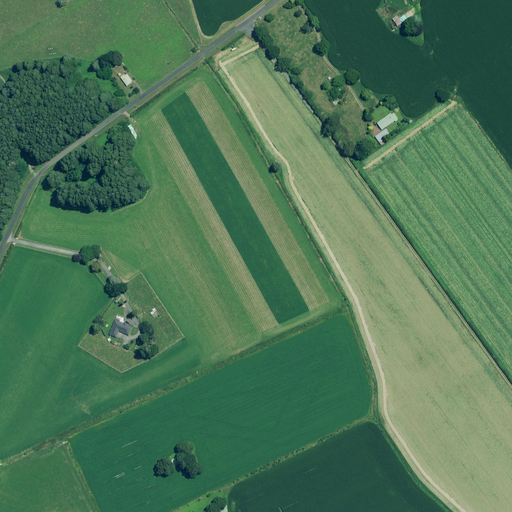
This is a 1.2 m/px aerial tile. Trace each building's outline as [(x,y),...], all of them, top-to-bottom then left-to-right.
[(398,26),(406,20),(403,16),(400,19),(397,15),(392,18),(398,26)] [(133,82),(127,74),(125,76),(124,75),(120,77),(127,86),(133,82)] [(398,120),(394,113),(392,114),(391,113),(377,123),(382,130),(395,121),(396,122),(398,120)] [(389,134),(386,129),(375,136),(382,146),(385,143),(382,139),(385,137),(389,134)] [(123,323),(116,320),(109,334),(116,337),(119,331),(129,336),(133,327),(123,323)]
